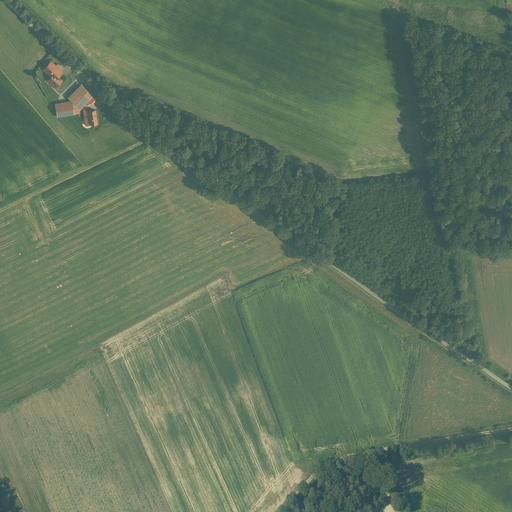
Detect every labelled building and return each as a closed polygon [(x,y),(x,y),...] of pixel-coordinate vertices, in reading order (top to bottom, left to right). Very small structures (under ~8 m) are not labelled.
[(54,79),(61,71),(50,61),(43,69),(49,74),(54,79)] [(54,79),(49,74),(48,75),(48,76),(48,77),(49,78),(46,80),(54,88),(59,83),(54,79)] [(67,97),(70,100),(83,86),(80,84),(67,97)] [(70,100),(71,100),(79,109),(92,95),(83,86),(70,100)] [(78,109),(79,109),(71,100),(71,101),(55,103),(57,116),(79,113),(78,109)] [(97,123),(95,109),(84,111),(86,125),(97,123)]
